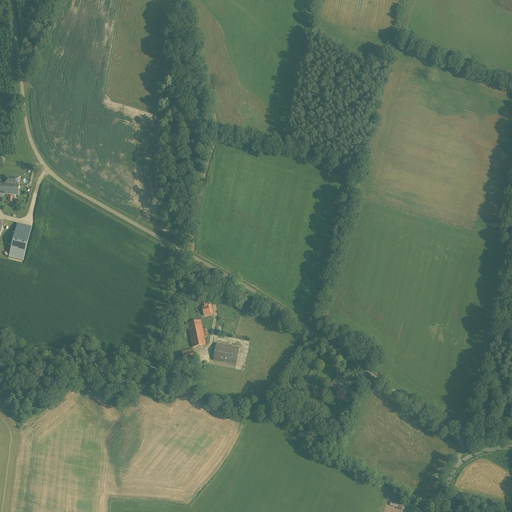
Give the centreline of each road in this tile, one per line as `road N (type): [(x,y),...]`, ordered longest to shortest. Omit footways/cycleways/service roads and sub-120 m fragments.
road 1 (unclassified): [(462,441),(260,294),(46,169),(28,128),(9,0)]
road 2 (unclassified): [(462,441),(511,230)]
